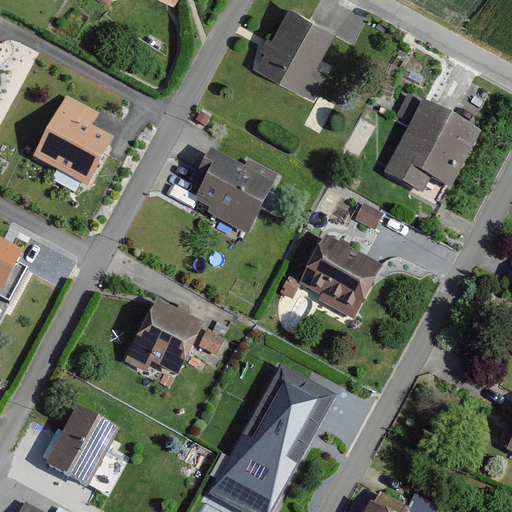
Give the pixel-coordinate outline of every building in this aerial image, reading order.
[(335,27),(287,2),(254,67),(316,99),(330,73),(315,66),(335,27)] [(97,111),(69,97),(39,157),(90,182),(113,135),(91,125),(97,111)] [(485,131),(421,99),(384,173),(423,193),(432,176),(456,188),(485,131)] [(269,180),(206,147),(200,159),(209,163),(190,201),(244,229),(269,180)] [(0,239),(0,290),(22,252),(0,239)] [(377,271),(320,240),(295,287),(351,317),(377,271)] [(203,324),(153,299),(122,359),(146,372),(152,361),(178,374),(203,324)] [(261,398),(263,399),(225,472),(223,471),(216,467),(193,511),(281,511),(287,501),(283,499),(320,427),(361,448),(390,393),(334,365),(324,383),(280,361),(261,398)] [(121,428),(75,405),(45,465),(91,488),(121,428)] [(396,511),(385,511),(369,503),(364,511),(419,511),(401,503),(396,511)]
